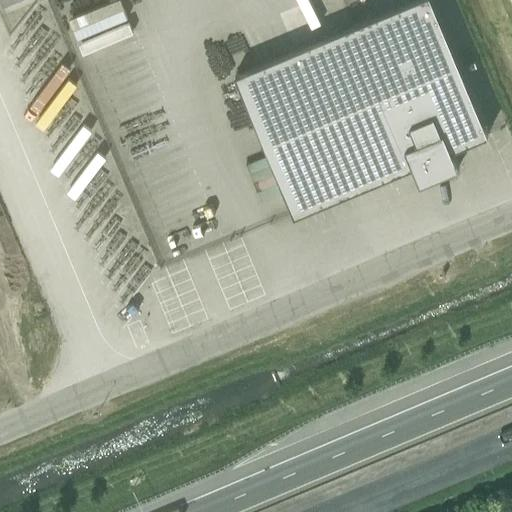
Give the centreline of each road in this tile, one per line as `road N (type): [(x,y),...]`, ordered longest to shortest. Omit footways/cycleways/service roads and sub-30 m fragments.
road 1 (unclassified): [(0,435),(511,218)]
road 2 (motorway): [(511,382),(204,511)]
road 3 (unknown): [(0,161),(91,396)]
road 4 (motorway): [(313,511),(511,428)]
